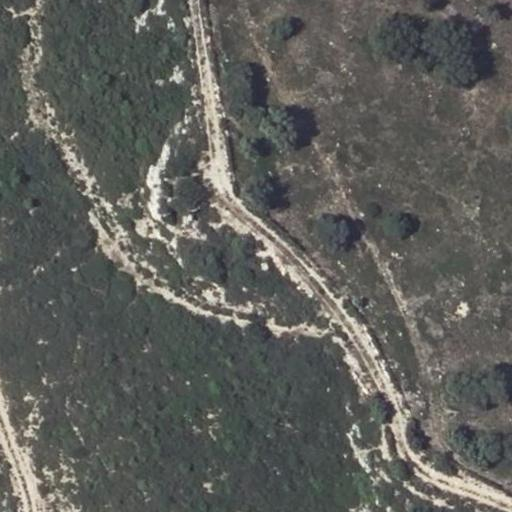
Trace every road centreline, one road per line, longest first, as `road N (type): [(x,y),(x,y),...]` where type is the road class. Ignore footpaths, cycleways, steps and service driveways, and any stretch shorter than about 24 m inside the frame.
road 1 (track): [(466,511),(403,472),(384,383),(318,328),(199,308),(139,266),(74,178),(42,102),(44,0)]
road 2 (track): [(244,0),(275,79),(412,325)]
